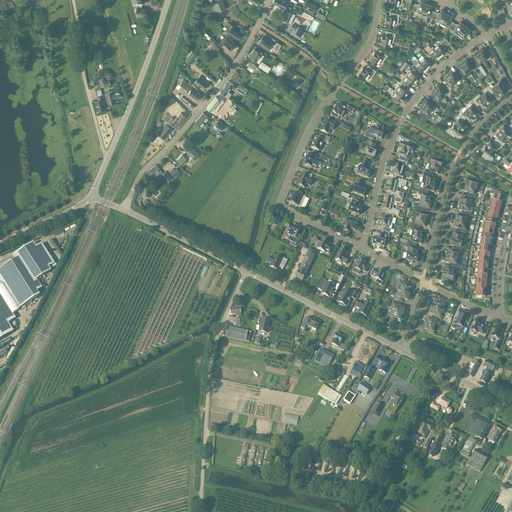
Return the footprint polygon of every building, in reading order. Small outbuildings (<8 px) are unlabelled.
[(136,13),(146,16),(148,10),(141,8),(141,5),(146,3),(145,0),(131,0),(133,5),(136,4),(137,6),(138,6),(136,13)] [(220,0),(210,4),(214,14),(226,10),(221,0),(220,0)] [(273,0),(272,3),(277,5),(275,9),(281,12),(283,13),(285,10),(289,2),(287,2),(283,0),(273,0)] [(390,1),(390,3),(389,7),(391,7),(390,11),(396,12),(397,9),(398,6),(399,6),(400,6),(401,5),(401,4),(402,0),(389,0),(389,1),(390,1)] [(422,14),(426,4),(420,1),(419,5),(414,4),(412,11),(422,14)] [(313,12),(316,6),(307,2),(304,7),(313,12)] [(426,4),(422,14),(427,16),(425,21),(429,23),(430,23),(435,11),(430,10),(432,6),(426,4)] [(441,22),(446,13),(441,10),(439,14),(435,11),(430,23),(433,25),(436,20),(436,19),(441,22)] [(287,11),(283,20),(290,23),(295,15),(288,12),(287,11)] [(309,18),(312,20),(314,17),(311,16),(311,15),(304,12),(302,15),(309,19),(309,18)] [(386,21),(386,23),(385,26),(393,28),(393,25),(394,25),(395,25),(396,24),(397,23),(399,14),(390,13),(389,16),(387,16),(387,17),(386,17),(385,21),(386,21)] [(450,29),(454,23),(449,20),(451,16),(446,13),(441,22),(446,25),(445,26),(449,28),(450,29)] [(198,15),(195,24),(200,26),(203,16),(198,15)] [(454,23),(450,29),(453,31),(454,30),(459,34),(465,26),(460,22),(457,26),(454,23)] [(225,31),(238,39),(241,35),(233,29),(235,27),(230,24),(228,27),(228,26),(225,31)] [(295,34),(300,36),(304,29),(299,26),(295,34)] [(465,26),(459,34),(463,38),(465,36),(466,37),(469,34),(467,33),(470,30),(465,26)] [(209,39),(217,50),(221,47),(212,36),(210,38),(204,31),(203,33),(208,40),(209,39)] [(382,39),(381,41),(380,45),(388,47),(389,44),(390,44),(391,44),(392,43),(393,42),(395,33),(386,31),(385,35),(383,34),(383,35),(382,35),(381,39),(382,39)] [(235,44),(227,36),(221,42),(230,51),(235,44)] [(277,51),(281,45),(277,42),(275,45),(272,44),(272,43),(262,37),(258,44),(268,50),(270,47),(273,48),(273,49),(277,51)] [(441,43),(445,48),(450,44),(445,39),(441,43)] [(445,48),(441,43),(434,49),(440,57),(443,54),(445,52),(443,50),(445,48)] [(427,55),(431,60),(433,58),(435,60),(437,59),(438,59),(440,57),(434,49),(432,47),(428,51),(429,53),(427,55)] [(484,50),(483,48),(481,49),(481,48),(478,51),(483,60),(489,56),(491,59),(495,57),(489,49),(487,51),(486,50),(484,50)] [(261,53),(255,49),(254,50),(253,50),(250,55),(251,55),(249,57),(256,62),(259,63),(264,56),(261,54),(261,53)] [(373,56),(371,58),(369,61),(376,65),(378,63),(380,64),(381,63),(382,63),(387,55),(380,50),(378,53),(376,52),(375,53),(374,52),(372,55),(373,56)] [(474,62),(477,67),(479,66),(480,66),(480,65),(479,63),(483,60),(478,51),(474,53),(475,54),(473,55),(476,60),(474,62)] [(189,65),(197,56),(192,52),(184,62),(189,65)] [(420,62),(427,69),(430,66),(429,66),(431,64),(429,62),(431,60),(427,55),(424,57),(420,62)] [(111,68),(118,66),(115,56),(108,58),(111,68)] [(477,67),(474,62),(471,64),(467,59),(466,60),(465,59),(462,62),(469,70),(472,67),(474,70),(477,67)] [(264,71),(249,61),(247,65),(253,70),(255,67),(263,73),(264,71)] [(270,67),(262,62),(259,67),(267,72),(270,67)] [(413,69),(418,73),(420,71),(423,73),(424,71),(425,72),(427,69),(420,62),(416,66),(413,69)] [(462,71),(459,73),(463,78),(464,79),(471,73),(469,70),(462,62),(459,64),(459,65),(458,66),(462,71)] [(361,71),(360,73),(357,76),(364,81),(366,78),(367,79),(368,79),(369,79),(370,78),(375,71),(368,66),(366,68),(364,67),(363,68),(363,67),(360,71),(361,71)] [(231,77),(237,81),(241,75),(243,76),(246,71),(242,68),(239,73),(235,71),(231,77)] [(406,74),(416,82),(418,79),(417,79),(419,77),(417,75),(418,73),(413,69),(411,71),(410,70),(406,74)] [(447,74),(455,82),(458,79),(460,81),(463,79),(463,78),(459,73),(457,75),(452,71),(451,72),(450,72),(447,74)] [(402,83),(407,87),(409,85),(411,87),(413,85),(416,82),(406,74),(402,79),(404,81),(402,83)] [(446,86),(450,90),(453,87),(452,85),(455,82),(447,74),(444,77),(445,78),(444,79),(448,84),(446,86)] [(199,86),(204,89),(208,84),(203,80),(204,79),(200,76),(198,78),(197,77),(194,81),(196,82),(194,84),(198,87),(199,86)] [(98,80),(100,88),(110,85),(109,81),(105,82),(104,78),(98,80)] [(201,95),(195,91),(196,89),(183,80),(179,85),(189,92),(188,94),(197,100),(201,95)] [(495,83),(502,94),(507,90),(505,87),(506,86),(504,83),(503,83),(500,80),(495,83)] [(220,91),(224,94),(229,98),(231,94),(228,91),(233,85),(231,84),(228,81),(220,91)] [(236,89),(244,95),(248,89),(239,83),(236,89)] [(395,90),(406,97),(405,97),(407,94),(407,93),(408,91),(405,90),(407,87),(402,83),(400,86),(398,85),(395,90)] [(486,87),(490,92),(493,90),(497,96),(498,95),(499,95),(502,93),(502,94),(495,83),(495,84),(496,84),(491,87),(490,85),(486,87)] [(434,88),(442,95),(445,92),(447,93),(450,91),(450,90),(446,86),(443,88),(439,84),(438,86),(437,85),(434,88)] [(490,92),(486,87),(483,90),(485,92),(481,96),(488,104),(491,101),(490,101),(492,100),(487,95),(490,92)] [(433,100),(438,104),(442,100),(439,98),(442,95),(434,88),(431,91),(432,92),(431,93),(436,97),(433,100)] [(105,109),(103,100),(104,99),(103,95),(102,95),(100,90),(95,91),(97,97),(96,97),(97,100),(94,101),(97,111),(105,109)] [(105,93),(108,104),(116,102),(115,99),(121,97),(119,90),(113,92),(113,91),(105,93)] [(406,97),(395,90),(391,95),(393,96),(392,99),(397,102),(399,100),(401,101),(402,100),(403,101),(406,97)] [(471,100),(476,105),(478,102),(483,108),(488,104),(481,96),(479,93),(471,100)] [(207,108),(211,111),(217,104),(219,105),(223,99),(217,95),(207,108)] [(438,104),(433,100),(431,103),(426,99),(425,100),(422,103),(431,110),(433,111),(436,107),(438,104)] [(466,108),(475,117),(475,116),(477,113),(478,112),(473,107),(476,105),(471,100),(468,103),(470,105),(467,109),(466,108)] [(331,112),(332,112),(330,115),(337,119),(339,116),(341,117),(346,112),(344,110),(345,108),(343,107),(342,107),(337,103),(331,112)] [(431,110),(422,103),(420,106),(421,107),(419,109),(422,110),(421,111),(424,113),(422,116),(427,120),(431,114),(429,112),(431,110)] [(458,114),(463,118),(465,116),(471,121),(475,117),(466,108),(462,112),(461,111),(458,114)] [(181,113),(174,120),(169,116),(165,121),(168,123),(169,121),(176,128),(186,117),(181,113)] [(203,113),(195,122),(201,127),(208,118),(203,113)] [(454,123),(463,130),(465,127),(466,125),(461,121),(463,118),(458,114),(455,117),(458,119),(454,123)] [(333,123),(325,119),(323,124),(322,126),(322,127),(320,131),(327,134),(330,129),(332,130),(335,124),(332,123),(333,123)] [(225,126),(218,120),(215,124),(222,130),(225,126)] [(463,130),(454,123),(450,128),(448,127),(446,130),(451,134),(453,132),(455,134),(456,132),(460,135),(463,130)] [(166,124),(157,134),(164,140),(172,130),(171,128),(166,124)] [(511,129),(511,128),(509,130),(503,125),(499,129),(507,138),(511,134),(511,129)] [(365,137),(373,141),(374,137),(377,139),(378,138),(381,140),(384,133),(382,132),(383,128),(377,126),(375,130),(372,128),(371,132),(367,131),(365,137)] [(507,138),(499,129),(496,132),(497,133),(495,134),(500,139),(498,141),(502,145),(505,143),(503,141),(507,137),(507,138)] [(316,137),(311,148),(319,152),(323,141),(328,143),(330,139),(322,135),(320,139),(316,137)] [(502,145),(498,141),(495,143),(493,141),(492,143),(489,141),(488,142),(485,145),(494,152),(494,151),(497,147),(500,149),(502,145)] [(398,149),(409,153),(411,148),(413,149),(415,144),(409,142),(408,145),(405,144),(404,145),(400,143),(398,149)] [(371,157),(374,158),(375,156),(376,156),(377,153),(376,152),(377,151),(373,150),(375,146),(370,143),(369,144),(367,143),(364,149),(366,150),(365,154),(367,155),(366,157),(370,159),(371,157)] [(494,152),(485,145),(481,149),(485,152),(484,153),(486,155),(484,158),(490,162),(493,158),(491,157),(494,152)] [(191,146),(186,152),(188,153),(192,157),(195,160),(200,155),(191,146)] [(409,153),(398,149),(397,153),(397,155),(400,156),(399,157),(402,158),(401,161),(407,164),(407,163),(409,158),(407,156),(408,153),(409,153)] [(183,166),(188,160),(189,160),(192,157),(188,153),(185,157),(183,155),(177,161),(183,166)] [(308,155),(307,158),(306,158),(305,161),(306,162),(304,166),(312,168),(312,166),(316,168),(319,161),(315,160),(316,157),(308,155)] [(430,165),(441,169),(443,164),(436,161),(437,158),(430,156),(427,165),(430,166),(430,165)] [(407,164),(401,161),(400,165),(393,162),(391,168),(401,171),(403,166),(405,166),(406,167),(407,164)] [(370,175),(371,171),(370,171),(371,170),(366,168),(368,164),(363,162),(361,166),(360,166),(357,174),(368,178),(369,174),(370,175)] [(154,181),(158,178),(159,179),(163,176),(165,179),(167,182),(171,180),(167,175),(165,172),(163,174),(160,170),(156,165),(147,173),(150,177),(154,181)] [(441,169),(430,165),(430,166),(428,171),(425,170),(424,174),(430,176),(431,172),(438,175),(438,173),(439,173),(440,169),(440,170),(441,169)] [(171,173),(174,177),(180,173),(176,168),(171,173)] [(401,171),(391,168),(390,172),(391,172),(390,174),(397,176),(396,179),(402,180),(403,177),(400,176),(401,171)] [(311,180),(312,175),(305,172),(303,175),(301,175),(300,177),(298,181),(299,182),(297,185),(298,186),(301,188),(301,187),(305,188),(306,185),(310,186),(312,180),(311,180)] [(424,184),(435,187),(435,186),(436,183),(435,182),(436,181),(429,179),(430,176),(424,174),(421,184),(424,184)] [(402,180),(396,179),(395,182),(388,180),(387,186),(398,189),(398,186),(405,186),(407,181),(402,180)] [(465,186),(476,190),(478,185),(480,185),(481,182),(475,180),(474,183),(467,180),(465,186)] [(355,185),(354,188),(354,189),(353,192),(364,196),(366,189),(361,187),(363,183),(358,181),(356,185),(355,185)] [(419,192),(426,194),(427,191),(434,192),(434,191),(435,191),(436,188),(435,188),(435,187),(424,184),(423,189),(420,189),(419,192)] [(398,189),(387,186),(387,187),(386,186),(385,191),(386,191),(386,192),(392,193),(392,196),(402,199),(404,194),(397,191),(398,189)] [(476,190),(465,186),(464,190),(464,192),(470,194),(469,197),(475,199),(476,196),(474,195),(475,190),(476,190)] [(306,197),(302,196),(294,192),(292,196),(291,199),(289,203),(297,207),(300,208),(301,207),(302,207),(304,204),(303,204),(306,197)] [(420,202),(431,204),(432,200),(431,200),(431,198),(425,197),(426,194),(419,192),(419,195),(421,196),(420,202)] [(490,201),(501,204),(502,199),(500,198),(500,197),(494,195),(493,200),(490,199),(490,201)] [(402,199),(392,196),(391,199),(384,198),(383,203),(393,206),(394,203),(401,204),(402,199)] [(475,199),(469,197),(468,201),(461,199),(459,205),(470,207),(471,202),(474,203),(475,199)] [(349,199),(347,206),(350,207),(349,212),(352,213),(352,214),(355,215),(355,214),(359,216),(362,208),(359,207),(360,204),(349,199)] [(488,206),(499,209),(501,204),(490,201),(488,206)] [(420,204),(414,205),(413,209),(415,210),(422,211),(422,208),(430,210),(430,209),(431,209),(431,205),(431,204),(420,202),(420,204)] [(393,206),(383,203),(383,204),(382,204),(381,208),(382,208),(382,209),(388,211),(387,214),(394,215),(398,216),(399,211),(393,209),(393,206)] [(470,207),(459,205),(460,205),(459,209),(459,211),(465,212),(464,215),(471,217),(472,213),(469,213),(470,207)] [(499,209),(488,206),(488,208),(490,209),(489,212),(487,211),(487,212),(498,215),(499,209)] [(413,218),(427,222),(428,216),(421,214),(422,211),(415,210),(414,213),(417,213),(416,216),(414,215),(413,218)] [(498,215),(487,212),(486,217),(496,220),(498,215)] [(394,215),(387,214),(387,217),(380,215),(380,217),(379,217),(378,221),(389,223),(390,218),(393,219),(394,215)] [(471,217),(464,215),(464,218),(456,216),(456,218),(456,217),(455,221),(455,222),(466,225),(467,219),(470,220),(471,217)] [(496,220),(486,217),(485,219),(487,219),(487,222),(484,222),(495,225),(496,220)] [(411,227),(417,229),(418,226),(425,227),(425,225),(426,225),(427,222),(413,218),(411,227)] [(345,227),(344,230),(349,232),(350,229),(355,231),(357,227),(357,228),(359,224),(358,224),(358,223),(347,219),(345,227)] [(392,224),(389,223),(378,221),(377,226),(384,228),(383,231),(390,233),(390,229),(391,228),(392,226),(392,224)] [(466,225),(455,222),(454,226),(455,226),(455,228),(461,230),(460,233),(466,234),(467,231),(464,231),(466,225)] [(483,229),(494,231),(495,225),(484,222),(483,228),(483,229)] [(290,236),(288,240),(296,245),(300,236),(297,235),(300,229),(296,227),(297,227),(294,225),(294,226),(291,224),(286,234),(290,236)] [(410,230),(413,231),(412,236),(423,239),(422,239),(423,235),(423,233),(417,232),(417,229),(411,227),(411,228),(410,230)] [(374,238),(386,241),(385,241),(385,238),(386,238),(388,238),(389,236),(390,233),(383,231),(382,234),(376,233),(376,234),(375,234),(374,238)] [(451,240),(461,242),(463,237),(466,238),(466,234),(460,233),(460,236),(453,234),(453,236),(452,236),(451,240)] [(410,242),(408,241),(407,243),(407,245),(413,246),(414,243),(421,245),(422,244),(423,240),(422,240),(423,239),(412,236),(411,239),(411,241),(410,242)] [(325,252),(330,254),(333,248),(328,245),(329,244),(321,240),(321,241),(315,238),(312,244),(318,247),(317,249),(325,253),(325,252)] [(386,241),(374,238),(372,244),(376,245),(376,246),(380,247),(380,246),(384,247),(386,241)] [(462,243),(461,242),(451,240),(449,246),(457,247),(456,250),(462,252),(463,249),(461,248),(462,243)] [(43,243),(52,257),(58,253),(54,248),(52,249),(47,241),(43,243)] [(51,271),(49,268),(55,264),(42,244),(36,248),(33,243),(12,257),(15,261),(0,270),(0,279),(19,309),(40,296),(37,292),(42,289),(37,280),(51,271)] [(407,254),(418,257),(419,256),(418,256),(419,253),(418,252),(419,251),(413,249),(413,246),(407,245),(406,248),(409,249),(408,254),(407,254)] [(347,253),(340,249),(335,259),(338,261),(338,262),(341,263),(342,263),(346,265),(348,259),(345,258),(347,253)] [(447,257),(457,260),(459,255),(461,255),(462,252),(456,250),(455,253),(449,252),(449,254),(448,253),(447,257)] [(305,276),(308,270),(311,264),(313,260),(315,255),(308,252),(301,266),(295,277),(302,281),(305,276)] [(418,257),(407,254),(406,260),(409,261),(409,262),(413,263),(413,262),(417,262),(418,257)] [(287,260),(283,258),(282,259),(275,256),(273,259),(269,257),(267,262),(271,264),(270,266),(277,270),(279,267),(283,269),(287,260)] [(460,261),(457,260),(447,257),(446,258),(445,262),(445,263),(452,265),(452,268),(458,269),(460,261)] [(358,260),(354,268),(360,272),(361,270),(365,272),(368,266),(364,264),(365,263),(358,260)] [(458,269),(452,268),(451,271),(445,269),(444,271),(443,275),(442,275),(454,278),(454,277),(453,277),(454,275),(457,274),(458,269)] [(377,271),(374,270),(371,275),(375,278),(381,281),(385,272),(379,269),(378,272),(376,272),(377,271)] [(454,278),(442,275),(441,281),(445,282),(444,283),(448,284),(449,283),(452,283),(454,278)] [(329,298),(334,287),(327,283),(328,282),(322,279),(317,289),(323,292),(322,294),(329,298)] [(399,291),(408,295),(408,294),(409,294),(410,289),(408,288),(408,289),(407,288),(408,284),(402,282),(402,283),(399,282),(397,288),(400,288),(399,291)] [(347,307),(351,298),(355,300),(358,294),(351,290),(349,293),(347,292),(347,293),(343,291),(341,294),(340,294),(338,298),(339,298),(337,302),(340,303),(339,304),(343,306),(344,305),(347,307)] [(408,295),(399,291),(398,294),(396,293),(394,299),(399,301),(400,298),(402,299),(403,298),(406,300),(408,300),(410,295),(408,294),(408,295)] [(0,294),(0,340),(13,332),(8,324),(16,319),(0,294)] [(432,308),(442,311),(443,309),(445,309),(447,304),(445,303),(445,302),(439,300),(437,304),(436,303),(434,303),(432,307),(432,308)] [(356,307),(360,310),(358,313),(366,317),(372,306),(364,302),(363,303),(359,301),(356,307)] [(392,311),(401,315),(402,315),(404,310),(403,309),(399,308),(397,307),(398,304),(392,302),(391,308),(393,308),(392,311)] [(432,308),(431,308),(429,313),(430,313),(434,315),(436,316),(435,318),(441,320),(443,315),(441,314),(442,311),(432,308)] [(234,310),(230,310),(231,315),(235,314),(236,316),(238,315),(238,317),(241,317),(240,314),(241,314),(240,309),(234,310)] [(390,310),(389,313),(387,319),(389,319),(388,321),(394,323),(396,319),(398,319),(400,320),(401,315),(392,311),(390,310)] [(467,318),(460,315),(458,319),(455,317),(451,327),(455,329),(457,326),(460,328),(460,326),(463,327),(467,318)] [(320,324),(320,322),(310,317),(309,319),(306,317),(301,327),(304,329),(307,325),(317,330),(318,326),(320,327),(321,324),(320,324)] [(259,332),(267,333),(269,320),(261,319),(259,332)] [(427,332),(434,334),(436,328),(434,327),(436,322),(432,320),(429,319),(428,324),(425,323),(424,328),(425,328),(425,329),(427,330),(427,332)] [(482,322),(475,319),(470,331),(477,334),(478,333),(483,335),(485,329),(482,327),(481,328),(480,327),(482,322)] [(245,342),(247,332),(227,327),(225,337),(245,342)] [(503,330),(495,327),(491,337),(499,340),(503,330)] [(343,337),(336,334),(331,344),(337,347),(337,348),(344,351),(346,347),(340,344),(343,337)] [(357,347),(353,345),(350,351),(347,349),(345,354),(348,355),(350,353),(353,354),(353,355),(356,357),(356,356),(360,358),(359,360),(362,362),(366,355),(363,353),(364,350),(360,348),(360,347),(357,346),(357,347)] [(334,355),(320,349),(314,361),(328,368),(334,355)] [(385,373),(388,368),(386,367),(389,362),(385,360),(384,360),(382,359),(381,359),(378,357),(374,364),(372,368),(369,366),(363,377),(369,380),(375,369),(375,368),(379,370),(385,373)] [(484,373),(480,381),(486,384),(490,376),(492,371),(494,368),(495,365),(486,360),(483,366),(486,368),(484,373)] [(470,363),(466,372),(468,374),(467,375),(472,377),(479,363),(474,361),(473,364),(470,363)] [(359,374),(363,366),(356,363),(352,370),(352,371),(351,374),(359,379),(361,375),(359,374)] [(357,389),(366,395),(371,389),(362,383),(357,389)] [(349,391),(343,400),(351,405),(356,396),(349,391)] [(397,409),(403,399),(393,393),(390,398),(395,401),(393,404),(390,403),(389,404),(386,409),(394,414),(397,409)] [(436,406),(440,408),(444,410),(447,411),(446,411),(447,413),(449,414),(451,414),(452,411),(451,410),(449,408),(448,409),(446,409),(450,402),(442,397),(440,401),(438,400),(436,404),(437,404),(436,406)] [(371,414),(376,417),(383,406),(376,402),(369,414),(371,415),(371,414)] [(440,408),(436,406),(432,404),(430,408),(438,413),(440,408)] [(283,421),(297,424),(299,416),(285,413),(283,421)] [(489,426),(476,419),(469,434),(477,438),(475,442),(480,444),(482,440),(482,441),(489,426)] [(421,421),(416,432),(426,437),(429,430),(430,431),(432,427),(421,421)] [(488,440),(495,444),(499,436),(500,434),(501,434),(503,430),(495,426),(493,430),(493,431),(492,432),(488,440)] [(456,437),(449,433),(441,449),(451,454),(455,447),(453,446),(455,441),(454,441),(456,437)] [(433,446),(437,448),(443,437),(440,435),(433,446)] [(429,438),(426,445),(425,444),(423,449),(429,451),(431,447),(434,442),(433,441),(429,438)] [(438,449),(432,446),(427,454),(433,458),(438,449)] [(480,472),(488,457),(475,450),(467,465),(480,472)]
